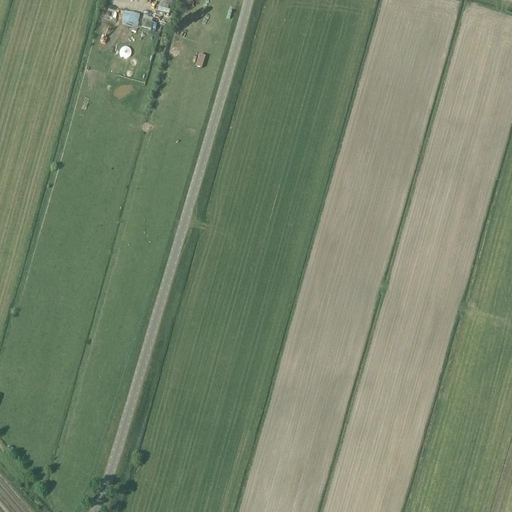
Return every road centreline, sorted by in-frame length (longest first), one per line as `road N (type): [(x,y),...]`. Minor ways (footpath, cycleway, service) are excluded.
road 1 (unclassified): [(94,511),(247,0)]
road 2 (track): [(393,292),(511,325)]
